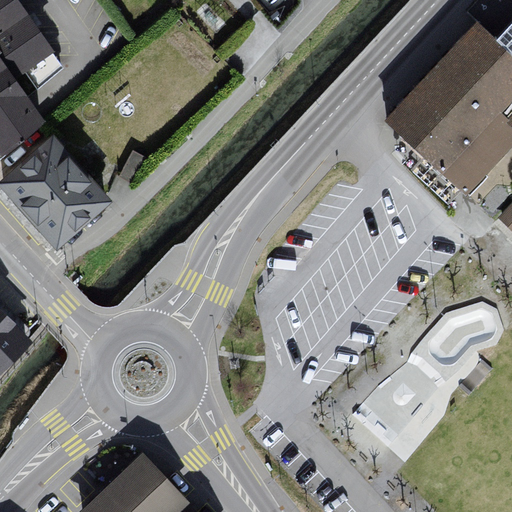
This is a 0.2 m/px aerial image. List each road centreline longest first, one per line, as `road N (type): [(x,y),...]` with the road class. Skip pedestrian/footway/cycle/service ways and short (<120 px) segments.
road 1 (residential): [(36,279),(195,145),(329,0)]
road 2 (secondary): [(259,192),(437,0)]
road 3 (secondary): [(192,362),(259,192)]
road 4 (secondary): [(259,192),(217,233),(177,301),(145,324)]
road 5 (secondary): [(0,504),(73,445),(127,419)]
road 6 (tertiary): [(260,511),(193,378)]
road 7 (secondary): [(95,378),(0,487)]
road 8 (tertiary): [(155,421),(199,454),(251,511)]
